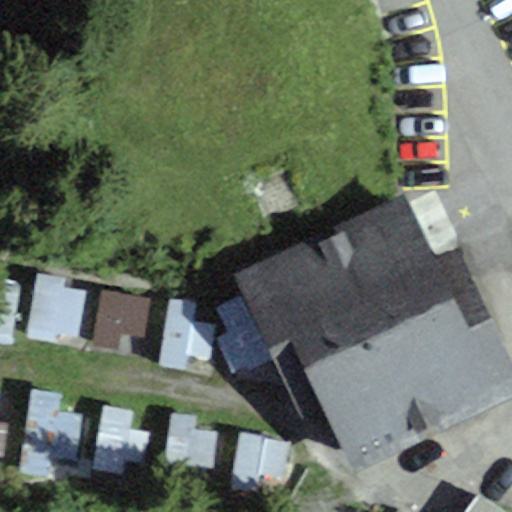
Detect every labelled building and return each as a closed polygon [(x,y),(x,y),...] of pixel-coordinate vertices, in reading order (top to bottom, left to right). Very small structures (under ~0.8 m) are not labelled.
[(325,411),(357,478),(495,412),(511,404),(511,361),(459,250),(436,261),(405,195),(234,277),(303,422),(325,411)] [(30,322),(80,328),(86,269),(36,263),(30,322)] [(99,333),(148,337),(152,290),(104,286),(99,333)] [(172,303),(161,364),(187,368),(197,307),(172,303)] [(61,445),(74,384),(37,376),(24,437),(61,445)] [(0,434),(6,436),(10,404),(0,402),(0,434)] [(501,511),(479,498),(469,511),(501,511)]
